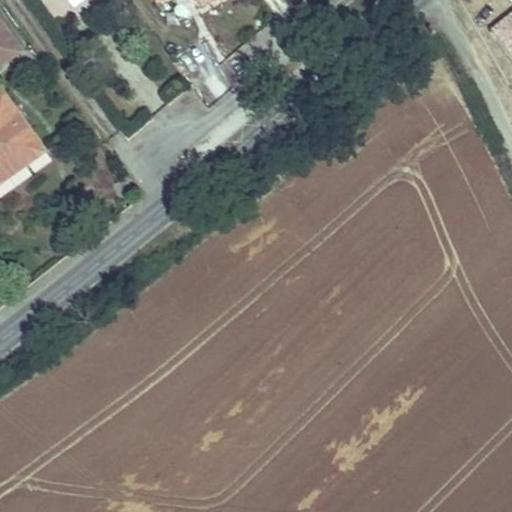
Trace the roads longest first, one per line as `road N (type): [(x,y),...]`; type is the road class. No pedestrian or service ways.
road 1 (secondary): [(172,206),(409,0)]
road 2 (residential): [(344,0),(161,162),(172,206)]
road 3 (secondary): [(0,342),(172,206)]
